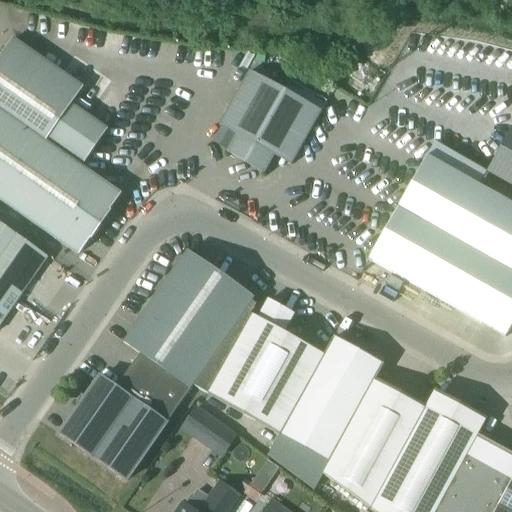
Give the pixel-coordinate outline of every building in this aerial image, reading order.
[(12,40),(0,58),(0,112),(80,168),(106,131),(70,106),(81,89),(12,40)] [(235,99),(219,127),(236,136),(227,154),(263,174),(273,157),(290,167),(327,103),(290,82),(284,92),(249,73),(235,99)] [(0,112),(0,202),(77,256),(78,255),(68,248),(79,232),(90,240),(108,214),(107,213),(119,195),(80,168),(0,112)] [(511,127),(486,174),(511,188),(511,127)] [(511,206),(426,158),(368,262),(504,338),(511,324),(511,206)] [(0,225),(0,325),(47,259),(0,225)] [(59,434),(58,435),(125,482),(192,387),(206,397),(207,398),(208,396),(251,318),(252,317),(250,316),(256,307),(251,303),(253,300),(186,253),(123,344),(139,355),(115,390),(99,378),(98,380),(114,391),(103,407),(86,396),(77,410),(93,421),(76,446),(59,434)] [(208,396),(207,398),(281,439),(282,438),(326,359),(323,358),(285,337),(295,320),(269,305),(260,323),(251,318),(208,396)] [(282,438),(281,439),(328,465),(328,464),(373,383),(379,372),(333,347),(326,359),(282,438)] [(328,465),(322,476),(371,511),(434,511),(476,435),(484,421),(433,394),(424,410),(373,383),(328,464),(328,465)] [(223,428),(196,409),(182,429),(209,448),(223,428)] [(511,511),(511,454),(476,435),(434,511),(511,511)] [(298,478),(318,493),(325,484),(305,470),(298,478)] [(255,477),(243,493),(254,501),(266,485),(255,477)] [(210,501),(202,511),(231,511),(241,498),(222,485),(210,501)] [(182,506),(177,511),(202,511),(210,501),(197,492),(186,509),(182,506)] [(250,500),(244,511),(254,511),(259,504),(250,500)] [(284,511),(270,502),(263,511),(284,511)]
